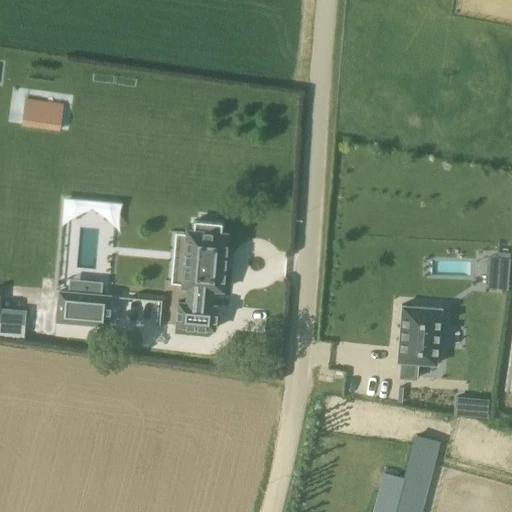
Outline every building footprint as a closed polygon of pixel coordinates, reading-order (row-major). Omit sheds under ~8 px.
[(59,131),(63,104),(23,98),(20,125),(59,131)] [(226,235),(227,235),(227,233),(225,233),(220,233),(221,223),(194,221),(193,230),(188,230),(186,229),(186,232),(187,232),(182,285),(181,285),(181,287),(183,287),(188,287),(186,303),(180,302),(178,302),(177,304),(178,304),(176,324),(175,326),(177,326),(211,329),(213,329),(213,327),(215,307),(215,308),(215,305),(213,305),(213,306),(207,305),(208,289),(220,290),(220,291),(222,291),(222,289),(221,289),(226,235)] [(507,290),(510,259),(487,257),(484,288),(507,290)] [(69,279),(68,292),(59,291),(56,320),(106,325),(109,296),(100,295),(101,282),(69,279)] [(435,364),(440,308),(401,305),(397,361),(401,361),(399,389),(414,390),(417,362),(435,364)] [(488,401),(455,398),(454,416),(486,418),(488,401)] [(416,436),(414,445),(396,511),(419,511),(438,442),(416,436)]
